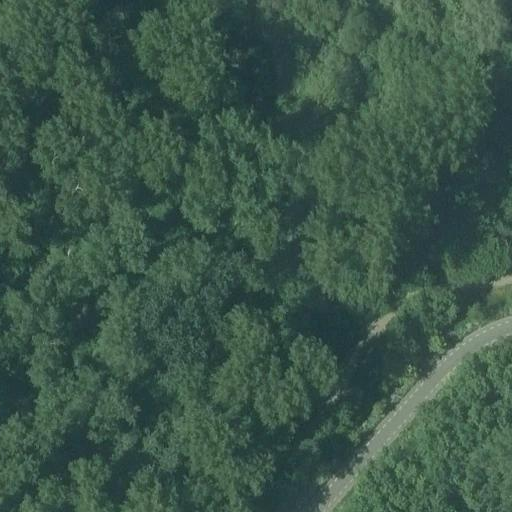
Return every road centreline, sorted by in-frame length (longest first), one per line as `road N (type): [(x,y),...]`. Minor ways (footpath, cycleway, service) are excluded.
road 1 (track): [(231,511),(334,402),(371,334),(442,291),(511,278)]
road 2 (unclassified): [(313,511),(448,362),(511,327)]
